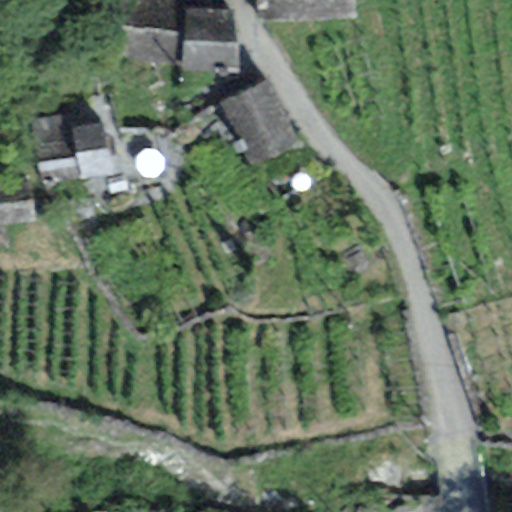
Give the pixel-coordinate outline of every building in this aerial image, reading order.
[(180,66),(186,10),(186,0),(127,0),(121,60),(180,66)] [(255,0),(258,26),(355,18),(353,0),(255,0)] [(186,10),(180,66),(180,70),(237,74),(232,11),(186,10)] [(298,141),(263,78),(218,105),(253,167),(298,141)] [(79,168),(81,179),(112,174),(103,122),(71,128),(69,113),(30,119),(39,174),(79,168)] [(28,181),(0,183),(0,223),(33,219),(28,181)]
